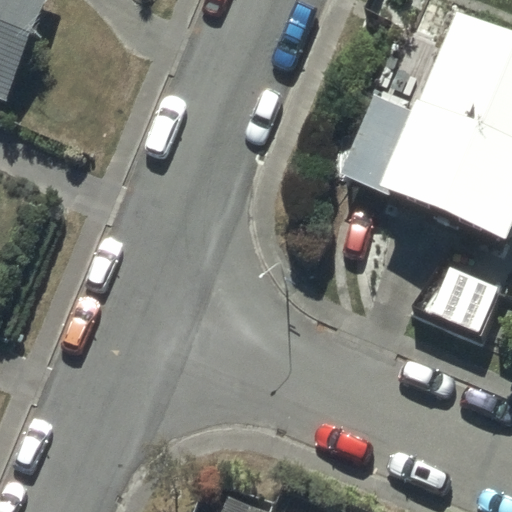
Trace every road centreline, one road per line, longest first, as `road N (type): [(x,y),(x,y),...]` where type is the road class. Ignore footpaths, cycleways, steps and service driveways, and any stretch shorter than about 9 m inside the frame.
road 1 (residential): [(147,332),(511,464)]
road 2 (residential): [(282,0),(147,332)]
road 3 (residential): [(147,332),(71,511)]
